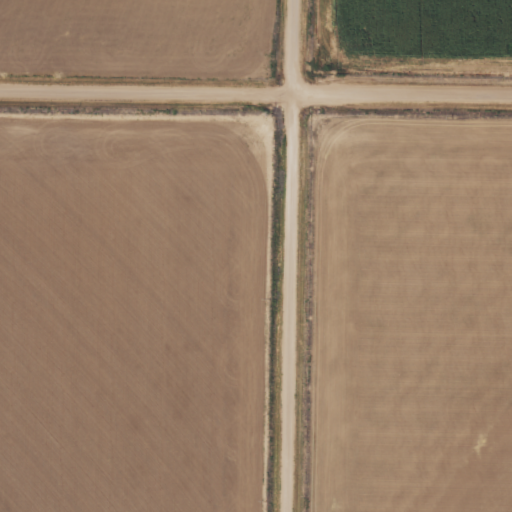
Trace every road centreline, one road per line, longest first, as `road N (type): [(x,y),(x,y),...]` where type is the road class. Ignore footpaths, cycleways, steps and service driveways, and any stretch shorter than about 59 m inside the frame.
road 1 (residential): [(286,511),(294,0)]
road 2 (residential): [(511,99),(0,93)]
